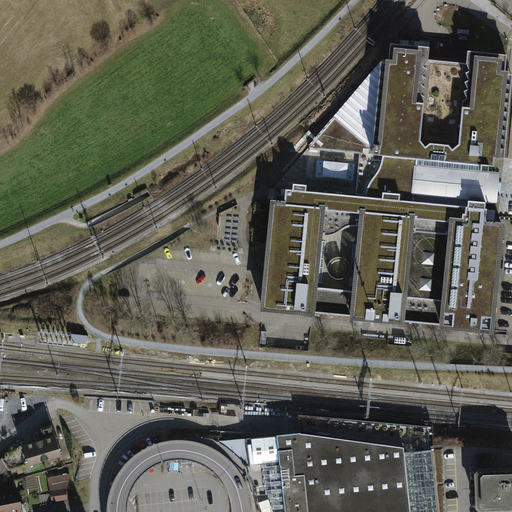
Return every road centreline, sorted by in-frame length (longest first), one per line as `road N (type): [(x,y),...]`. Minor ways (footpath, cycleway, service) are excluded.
road 1 (residential): [(242,511),(221,466),(179,450),(136,467),(116,511)]
road 2 (residential): [(0,443),(57,404),(76,409),(102,439)]
